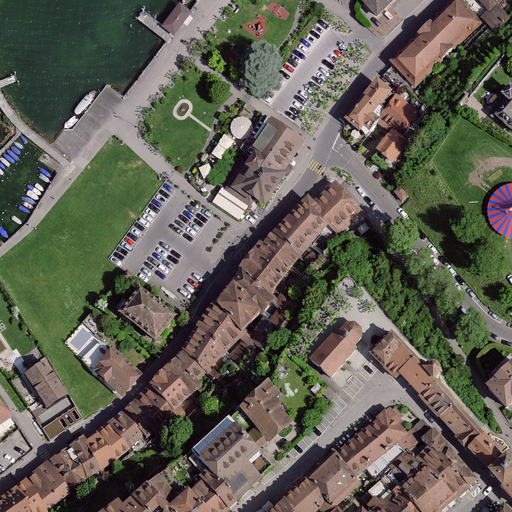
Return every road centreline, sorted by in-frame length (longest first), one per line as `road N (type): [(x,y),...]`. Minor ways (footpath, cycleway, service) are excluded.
road 1 (tertiary): [(0,488),(113,411),(176,346),(223,277),(304,185),(325,142)]
road 2 (residential): [(487,488),(404,395),(389,392),(373,396),(241,511)]
road 3 (tertiary): [(325,142),(359,171),(468,303),(511,335)]
road 4 (tertiary): [(325,142),(377,62),(440,0)]
